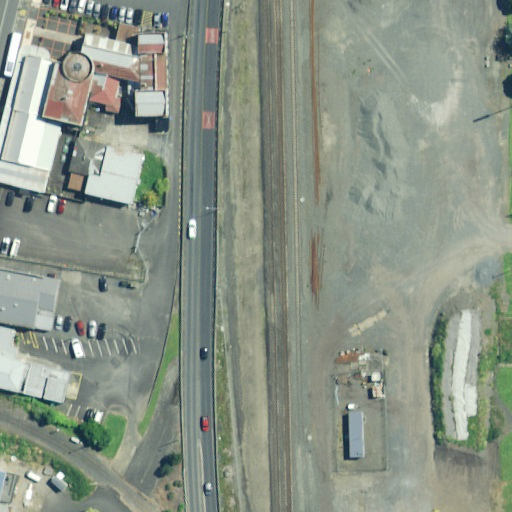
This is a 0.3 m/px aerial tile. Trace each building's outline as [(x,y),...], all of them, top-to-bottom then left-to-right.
[(1,183),(143,212),(148,49),(84,37),(72,48),(66,59),(29,51),(1,183)] [(64,284),(0,273),(0,332),(55,341),(64,284)] [(0,359),(0,395),(63,412),(69,391),(50,386),(53,376),(35,372),(36,368),(0,359)] [(364,412),(350,412),(351,457),(365,457),(364,412)] [(0,510),(10,468),(0,465),(0,510)]
